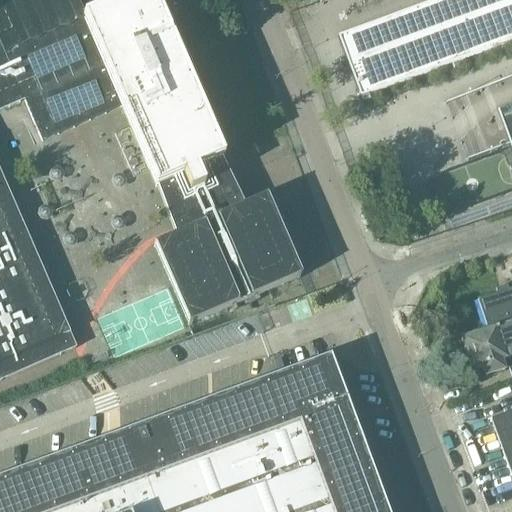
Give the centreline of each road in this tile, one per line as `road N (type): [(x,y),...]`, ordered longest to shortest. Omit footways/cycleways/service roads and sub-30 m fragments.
road 1 (unclassified): [(367,282),(259,0)]
road 2 (unclassified): [(455,511),(367,282)]
road 3 (unclassified): [(511,235),(367,282)]
